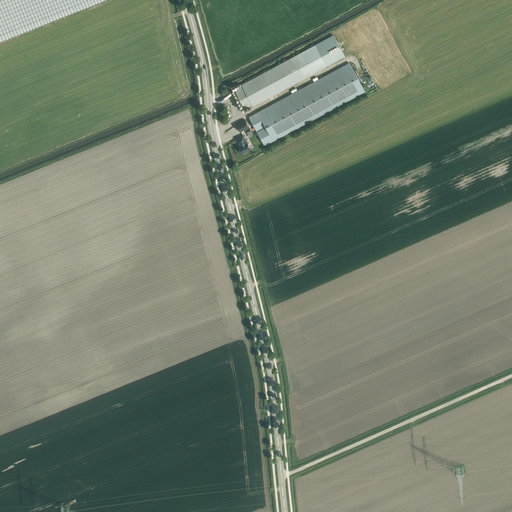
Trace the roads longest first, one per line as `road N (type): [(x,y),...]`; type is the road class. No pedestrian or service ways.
road 1 (tertiary): [(282,477),(269,361),(186,0)]
road 2 (unclassified): [(282,477),(511,374)]
